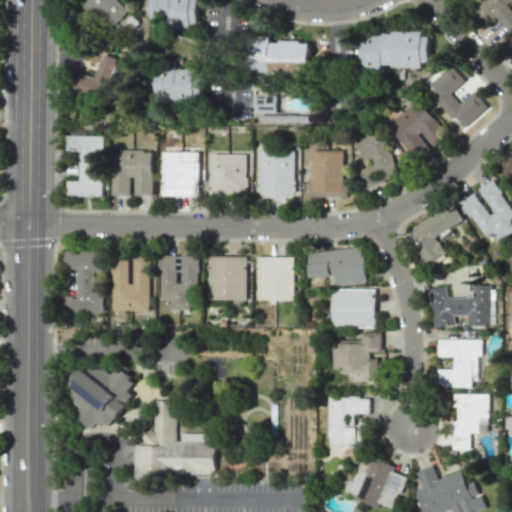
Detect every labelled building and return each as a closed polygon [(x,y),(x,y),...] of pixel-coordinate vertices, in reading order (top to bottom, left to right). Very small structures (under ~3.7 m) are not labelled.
[(128,11),(117,0),(87,0),(82,6),(106,31),(128,11)] [(163,0),(204,0),(204,29),(163,29),(163,0)] [(486,24),(496,16),(508,30),(511,26),(511,0),(483,0),(473,9),(486,24)] [(358,36),(420,10),(436,47),(374,74),(358,36)] [(250,34),(318,34),(318,70),(250,70),(250,34)] [(78,72),(72,90),(104,100),(116,58),(102,54),(95,77),(78,72)] [(488,107),(474,91),(459,103),(451,93),(465,81),(452,65),(428,85),(439,97),(437,99),(462,129),(488,107)] [(153,66),(207,66),(207,103),(153,103),(153,66)] [(256,113),(277,113),(277,96),(256,96),(256,113)] [(431,146),(446,134),(419,100),(387,124),(413,157),(429,144),(431,146)] [(398,179),(384,129),(356,137),(364,165),(358,166),(364,188),(398,179)] [(103,136),(66,135),(66,149),(79,149),(79,181),(67,180),(66,195),(102,196),(103,179),(93,178),(93,161),(103,161),(103,136)] [(511,148),(495,162),(510,181),(511,179),(511,148)] [(259,149),(258,197),(295,197),(295,150),(259,149)] [(152,196),(152,150),(112,150),(111,194),(132,195),(152,196)] [(345,150),(312,151),(312,179),(308,179),(309,197),(346,196),(345,150)] [(197,151),(161,152),(162,195),(198,195),(197,151)] [(209,194),(247,195),(248,154),(210,153),(209,194)] [(479,188),(493,212),(488,215),(474,192),(461,201),(484,237),(493,231),(498,240),(511,231),(511,224),(509,219),(511,217),(511,210),(493,179),(479,188)] [(407,230),(427,264),(446,253),(438,241),(453,232),(450,227),(463,220),(453,203),(407,230)] [(309,252),(311,277),(334,275),(335,285),(367,282),(364,246),(309,252)] [(104,314),(104,290),(96,290),(96,274),(103,274),(103,250),(64,250),(64,270),(76,270),(76,295),(64,295),(64,313),(104,314)] [(150,311),(150,255),(134,254),(134,283),(128,283),(128,255),(112,255),(111,311),(150,311)] [(182,255),(182,283),(176,283),(176,255),(160,255),(160,298),(169,298),(169,309),(196,310),(196,255),(182,255)] [(209,256),(209,298),(246,299),(247,257),(209,256)] [(259,256),(258,298),(295,299),(296,256),(259,256)] [(490,285),(472,285),(472,297),(447,297),(447,287),(432,287),(432,326),(454,326),(454,315),(467,315),(467,325),(490,325),(490,285)] [(332,288),(331,307),(375,308),(375,288),(332,288)] [(382,332),(361,331),(361,339),(331,339),(331,372),(360,372),(360,378),(377,378),(377,359),(369,359),(369,351),(381,351),(382,332)] [(439,338),(482,339),(482,355),(478,355),(477,380),(472,380),(472,386),(438,386),(438,368),(454,368),(454,356),(439,356),(439,338)] [(107,426),(113,417),(117,419),(127,406),(125,405),(130,397),(129,389),(133,383),(129,380),(130,377),(123,371),(121,373),(116,369),(111,374),(102,368),(85,369),(72,383),(74,403),(80,407),(76,414),(79,416),(77,419),(90,429),(96,422),(99,426),(102,422),(107,426)] [(454,393),(488,394),(487,416),(479,416),(479,431),(470,431),(470,449),(453,449),(453,436),(451,436),(451,419),(459,420),(459,406),(454,406),(454,393)] [(327,445),(355,445),(355,427),(343,427),(344,413),(369,413),(369,396),(328,396),(327,445)] [(134,444),(142,444),(142,438),(154,428),(155,401),(175,401),(176,441),(216,442),(215,476),(157,474),(157,481),(134,480),(134,444)] [(344,415),(344,426),(357,427),(356,445),(360,445),(360,424),(353,424),(353,415),(344,415)] [(376,506),(381,493),(389,496),(386,503),(391,505),(394,499),(403,476),(392,471),(393,467),(362,454),(346,494),(376,506)]
